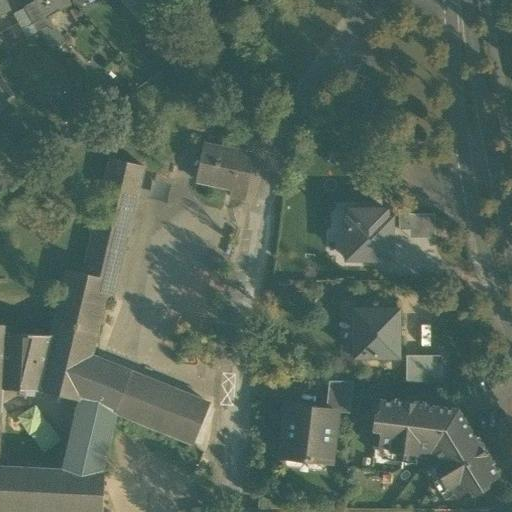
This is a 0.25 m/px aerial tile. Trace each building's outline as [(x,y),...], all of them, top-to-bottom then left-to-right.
[(0,0),(0,13),(10,8),(5,0),(0,0)] [(33,0),(34,1),(43,17),(43,16),(59,8),(69,2),(68,0),(33,0)] [(32,23),(38,31),(49,26),(43,16),(43,17),(34,1),(23,7),(23,8),(32,23)] [(144,22),(151,30),(168,15),(161,7),(144,22)] [(26,39),(38,31),(32,23),(23,8),(12,14),(26,39)] [(59,32),(59,8),(43,16),(49,26),(53,24),(59,32)] [(151,30),(156,37),(174,22),(168,15),(151,30)] [(49,26),(38,31),(54,50),(66,40),(59,32),(53,24),(49,26)] [(1,77),(0,77),(0,94),(4,101),(13,95),(1,77)] [(230,196),(245,199),(254,155),(203,145),(195,181),(231,189),(230,196)] [(111,158),(101,200),(126,205),(133,207),(143,166),(111,158)] [(108,279),(126,205),(101,200),(84,273),(108,279)] [(108,279),(105,295),(112,297),(133,207),(126,205),(108,279)] [(387,239),(391,239),(391,218),(386,218),(386,210),(349,210),(349,218),(346,218),(346,228),(346,255),(346,259),(377,259),(377,255),(387,255),(387,239)] [(409,230),(409,214),(409,210),(398,210),(398,230),(409,230)] [(434,214),(409,214),(409,230),(409,238),(434,238),(434,214)] [(377,255),(377,259),(391,259),(391,239),(387,239),(387,255),(377,255)] [(67,270),(51,336),(38,391),(78,400),(80,401),(82,393),(90,356),(105,295),(108,279),(84,273),(67,270)] [(398,310),(355,310),(355,357),(398,357),(398,310)] [(0,388),(38,391),(51,336),(4,333),(5,325),(0,324),(0,388)] [(82,393),(116,407),(130,372),(90,356),(82,393)] [(428,381),(428,358),(406,358),(405,381),(428,381)] [(428,358),(428,381),(442,381),(442,358),(428,358)] [(209,404),(130,372),(116,407),(114,411),(116,412),(193,443),(209,404)] [(335,411),(349,413),(353,381),(329,381),(326,409),(335,410),(335,411)] [(80,401),(78,400),(62,471),(11,468),(11,467),(0,466),(0,510),(39,511),(102,511),(104,473),(102,473),(116,412),(114,411),(116,407),(82,393),(80,401)] [(451,486),(457,496),(469,488),(474,495),(488,487),(486,483),(498,476),(491,463),(493,462),(477,436),(475,438),(458,409),(424,405),(425,402),(395,399),(394,401),(380,400),(378,414),(374,414),(372,430),(380,431),(378,445),(378,446),(390,447),(389,451),(417,454),(418,450),(430,452),(436,462),(433,464),(447,488),(451,486)] [(282,456),(329,462),(332,442),(334,442),(336,424),(334,424),(335,411),(335,410),(326,409),(288,405),(286,419),(284,418),(282,436),(284,436),(282,456)] [(258,508),(281,508),(281,491),(258,491),(258,508)]
